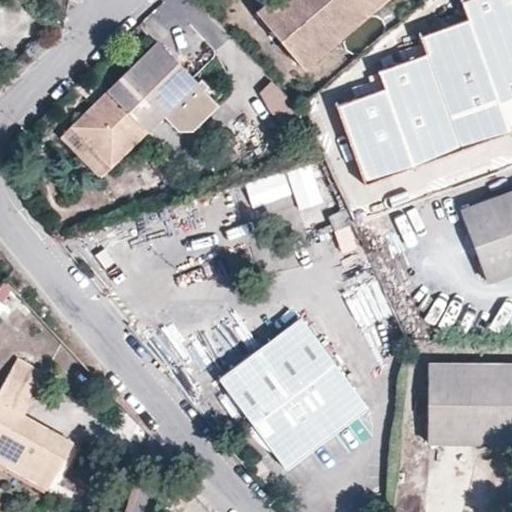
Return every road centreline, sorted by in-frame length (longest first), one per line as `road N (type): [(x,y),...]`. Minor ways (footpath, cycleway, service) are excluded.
road 1 (residential): [(0,213),(179,428)]
road 2 (residential): [(111,0),(87,37),(0,128)]
